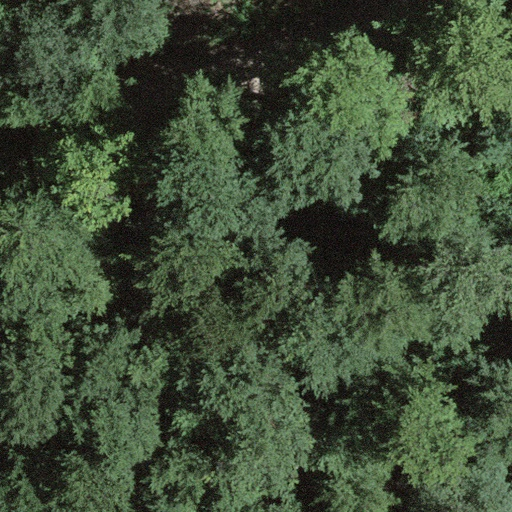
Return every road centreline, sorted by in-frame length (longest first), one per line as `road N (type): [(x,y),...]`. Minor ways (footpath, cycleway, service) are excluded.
road 1 (track): [(0,126),(331,37),(404,0)]
road 2 (track): [(344,511),(511,331)]
